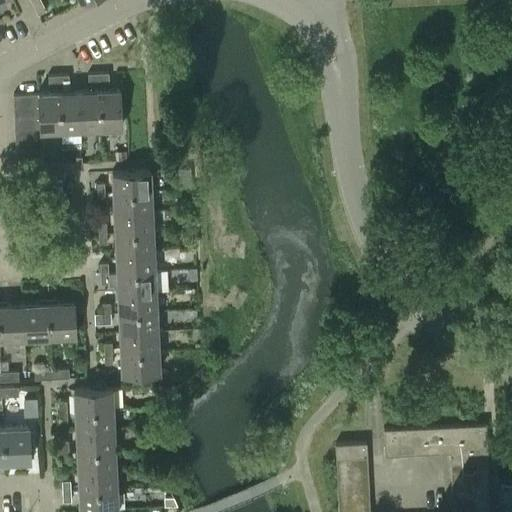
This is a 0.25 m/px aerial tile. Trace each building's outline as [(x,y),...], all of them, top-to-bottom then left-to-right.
[(46,9),(41,0),(31,0),(38,13),(46,9)] [(108,71),(98,72),(98,80),(108,80),(108,71)] [(87,81),(98,80),(98,72),(87,72),(87,81)] [(68,73),(58,74),(58,82),(68,82),(68,73)] [(48,83),(58,82),(58,74),(47,74),(48,83)] [(98,88),(100,127),(121,126),(119,87),(98,88)] [(80,127),(100,127),(98,88),(78,89),(80,127)] [(60,128),(80,127),(78,89),(58,90),(60,128)] [(39,129),(40,129),(60,128),(58,90),(37,91),(37,93),(38,105),(39,116),(39,128),(39,129)] [(13,106),(38,105),(37,93),(14,94),(13,94),(13,106)] [(39,116),(38,105),(13,106),(14,118),(39,116)] [(14,129),(39,128),(39,116),(14,118),(14,129)] [(39,129),(39,128),(14,129),(15,141),(40,140),(40,129),(39,129)] [(40,140),(15,141),(15,153),(41,152),(40,140)] [(41,164),(41,152),(15,153),(16,165),(41,164)] [(81,161),(81,152),(70,152),(71,162),(81,161)] [(111,170),(112,191),(150,190),(149,169),(111,170)] [(96,192),(104,192),(104,181),(95,182),(96,192)] [(151,210),(150,190),(112,191),(113,211),(151,210)] [(105,202),(104,192),(96,192),(96,203),(105,202)] [(113,211),(114,231),(152,230),(151,210),(113,211)] [(98,232),(106,232),(106,221),(97,222),(98,232)] [(153,249),(152,230),(114,231),(115,251),(153,249)] [(107,242),(106,232),(98,232),(98,242),(107,242)] [(115,251),(116,271),(154,269),(153,249),(115,251)] [(100,272),(108,272),(108,261),(99,262),(100,272)] [(108,272),(100,272),(100,282),(116,282),(117,291),(155,289),(154,269),(116,271),(108,272)] [(117,291),(118,311),(156,309),(155,289),(117,291)] [(47,301),(49,335),(75,334),(74,300),(47,301)] [(24,337),(49,335),(47,301),(22,302),(24,337)] [(102,312),(110,312),(109,301),(101,302),(102,312)] [(0,337),(24,337),(22,302),(0,303),(0,337)] [(157,329),(156,309),(118,311),(119,331),(157,329)] [(102,312),(94,312),(94,323),(102,322),(102,312)] [(110,322),(110,312),(102,312),(102,322),(110,322)] [(119,331),(120,351),(158,349),(157,329),(119,331)] [(103,352),(112,352),(111,341),(103,341),(103,352)] [(159,370),(158,349),(120,351),(121,372),(159,370)] [(112,362),(112,352),(103,352),(104,362),(112,362)] [(68,367),(51,368),(51,378),(69,377),(68,367)] [(34,378),(37,378),(51,378),(51,368),(34,369),(34,378)] [(1,370),(1,380),(18,379),(18,370),(1,370)] [(1,386),(1,396),(18,395),(18,385),(1,386)] [(73,388),(74,409),(112,407),(112,386),(73,388)] [(171,386),(157,386),(157,396),(171,396),(171,386)] [(37,413),(36,396),(23,397),(24,414),(37,413)] [(58,400),(58,410),(67,410),(66,399),(58,400)] [(113,427),(112,407),(74,409),(75,429),(113,427)] [(67,420),(67,410),(58,410),(59,420),(67,420)] [(489,511),(485,423),(407,427),(382,429),(383,455),(448,451),(451,511),(489,511)] [(29,425),(3,426),(4,460),(30,459),(29,425)] [(75,429),(76,449),(114,447),(113,427),(75,429)] [(60,450),(68,450),(68,439),(60,440),(60,450)] [(365,441),(335,443),(335,458),(363,456),(366,456),(365,441)] [(115,467),(114,447),(76,449),(77,469),(115,467)] [(69,460),(68,450),(60,450),(61,460),(69,460)] [(365,511),(363,456),(335,458),(338,511),(365,511)] [(77,469),(78,489),(116,487),(115,467),(77,469)] [(62,490),(70,490),(70,479),(61,480),(62,490)] [(117,508),(116,487),(78,489),(79,510),(117,508)] [(71,500),(70,490),(62,490),(62,500),(71,500)] [(177,505),(173,496),(164,497),(164,505),(177,505)]
